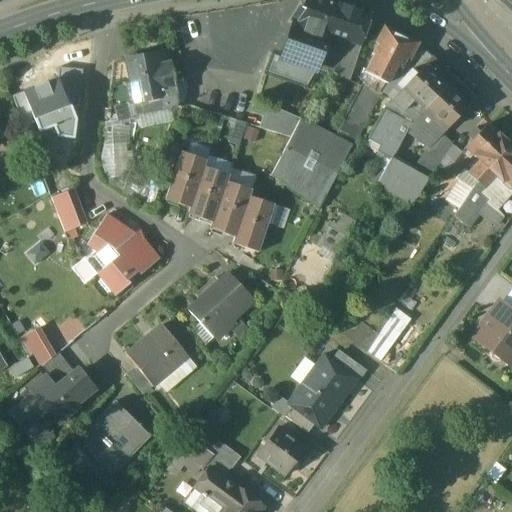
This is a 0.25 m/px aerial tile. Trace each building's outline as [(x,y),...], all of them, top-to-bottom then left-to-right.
[(345,3),(344,6),(323,0),(307,0),(302,9),(306,11),(298,23),(293,22),(281,58),(280,61),(303,69),(304,65),(316,69),(350,80),(371,17),(354,10),(355,6),(345,3)] [(511,0),(497,0),(511,12),(511,0)] [(423,46),(384,28),(376,44),(378,45),(373,54),(374,55),(365,72),(387,85),(423,46)] [(159,54),(114,64),(109,122),(170,108),(167,89),(173,88),(169,66),(163,66),(159,54)] [(274,55),(268,72),(306,85),(316,69),(304,65),(303,69),(280,61),(281,58),(274,55)] [(454,78),(433,58),(416,75),(411,70),(395,85),(400,90),(391,100),(385,111),(370,140),(382,147),(378,152),(387,156),(392,159),(394,156),(406,132),(414,121),(415,121),(424,109),(454,78)] [(56,81),(66,110),(69,109),(80,105),(79,101),(83,70),(58,67),(56,81)] [(475,99),(454,78),(424,109),(434,118),(429,123),(441,134),(442,134),(475,99)] [(56,81),(21,93),(31,122),(66,110),(56,81)] [(361,85),(343,132),(361,139),(380,93),(361,85)] [(31,122),(21,93),(13,96),(23,125),(31,122)] [(271,106),(263,126),(293,138),(301,118),(271,106)] [(66,110),(31,122),(36,135),(51,129),(55,139),(72,141),(73,123),(69,109),(66,110)] [(434,118),(424,109),(415,121),(414,121),(406,132),(433,145),(441,134),(429,123),(434,118)] [(237,120),(230,142),(257,150),(263,128),(237,120)] [(351,146),(302,121),(274,179),(321,210),(351,146)] [(507,144),(484,124),(476,133),(472,130),(465,138),(469,141),(462,149),(478,164),(468,176),(475,182),(507,144)] [(441,134),(433,145),(415,168),(431,175),(447,150),(453,143),(442,134),(441,134)] [(511,148),(507,144),(475,182),(476,183),(484,191),(495,179),(504,187),(500,190),(504,193),(507,190),(508,191),(511,186),(511,148)] [(207,160),(182,152),(166,199),(191,208),(204,169),(207,160)] [(392,159),(387,156),(371,183),(378,185),(392,159)] [(415,168),(394,156),(392,159),(378,185),(413,205),(431,175),(415,168)] [(135,175),(135,158),(108,158),(108,175),(135,175)] [(228,177),(204,169),(191,208),(188,216),(213,224),(226,183),(228,177)] [(240,171),(237,180),(256,186),(259,176),(240,171)] [(495,179),(484,191),(476,183),(456,216),(471,227),(481,213),(496,226),(503,216),(497,212),(509,197),(504,193),(500,190),(504,187),(495,179)] [(251,191),(226,183),(213,224),(211,230),(235,238),(249,197),(251,191)] [(75,190),(52,199),(60,221),(83,212),(75,190)] [(275,206),(249,197),(235,238),(233,246),(259,254),(275,206)] [(83,212),(60,221),(65,232),(88,224),(83,212)] [(331,220),(329,227),(322,225),(316,244),(343,254),(355,218),(344,214),(341,223),(331,220)] [(139,237),(107,218),(88,246),(100,254),(111,244),(115,246),(122,254),(99,275),(103,280),(100,283),(109,294),(113,291),(117,296),(132,283),(130,281),(139,273),(141,275),(160,258),(146,241),(143,244),(139,238),(139,237)] [(265,269),(244,256),(238,266),(258,279),(265,269)] [(231,274),(190,312),(201,325),(213,339),(214,339),(256,300),(231,274)] [(511,311),(500,303),(473,339),(491,351),(489,354),(489,360),(494,363),(500,362),(501,360),(510,366),(511,362),(511,311)] [(186,354),(161,324),(126,352),(134,362),(151,383),(186,354)] [(201,325),(193,331),(207,345),(213,339),(201,325)] [(0,350),(0,371),(9,366),(0,350)] [(75,374),(59,353),(38,370),(50,375),(58,386),(75,374)] [(326,355),(289,403),(293,407),(315,424),(322,428),(358,380),(326,355)] [(151,383),(134,362),(124,371),(140,392),(151,383)] [(58,386),(50,375),(34,387),(39,394),(40,393),(56,414),(55,415),(58,419),(77,404),(74,401),(93,390),(78,371),(75,374),(58,386)] [(39,394),(24,406),(22,404),(12,412),(38,446),(54,434),(45,423),(55,415),(56,414),(40,393),(39,394)] [(116,401),(77,439),(109,473),(149,435),(116,401)] [(315,424),(293,407),(286,416),(308,433),(315,424)] [(303,449),(276,430),(258,455),(284,475),(303,449)] [(211,454),(189,438),(180,451),(201,467),(211,454)] [(240,457),(218,441),(210,453),(231,469),(240,457)] [(253,511),(259,504),(208,467),(194,486),(195,486),(219,505),(213,511),(253,511)] [(213,511),(219,505),(195,486),(183,502),(197,511),(213,511)]
